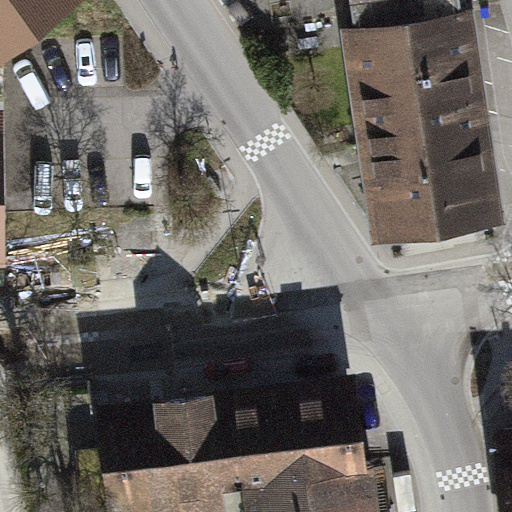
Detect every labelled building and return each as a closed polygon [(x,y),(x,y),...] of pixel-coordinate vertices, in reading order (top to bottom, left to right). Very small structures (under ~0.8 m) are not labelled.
[(0,0),(0,56),(77,0),(0,0)] [(359,0),(393,234),(441,227),(491,220),(487,192),(460,24),(459,12),(453,13),(451,0),(359,0)] [(193,385),(97,397),(111,511),(153,511),(227,503),(245,501),(243,477),(362,462),(350,366),(193,385)] [(511,511),(511,419),(503,420),(509,511),(511,511)] [(377,511),(371,462),(362,462),(248,478),(252,511),(377,511)]
